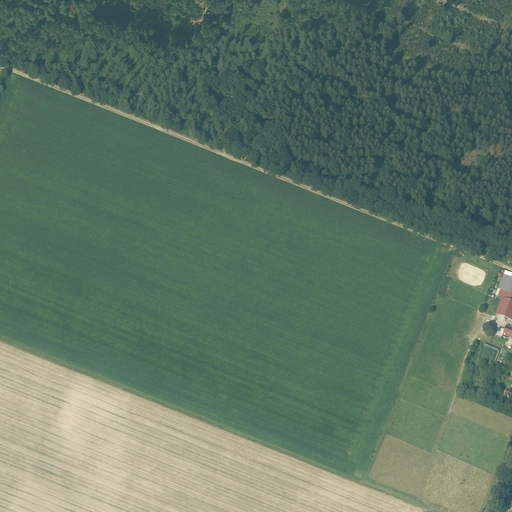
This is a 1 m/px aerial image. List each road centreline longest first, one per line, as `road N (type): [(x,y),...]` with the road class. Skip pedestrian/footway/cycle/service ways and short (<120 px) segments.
road 1 (track): [(0,65),(511,269)]
road 2 (track): [(279,0),(216,151)]
